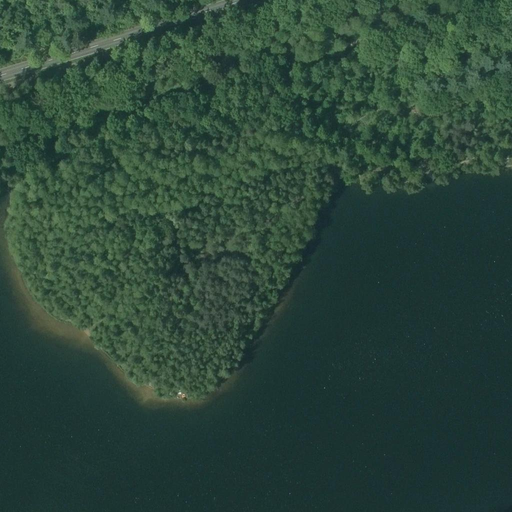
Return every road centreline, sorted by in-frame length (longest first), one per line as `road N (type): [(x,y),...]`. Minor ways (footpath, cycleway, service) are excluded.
road 1 (track): [(0,148),(488,0)]
road 2 (secondary): [(0,77),(250,0)]
